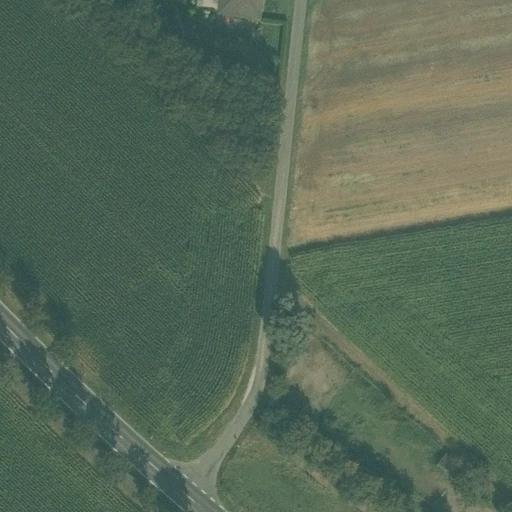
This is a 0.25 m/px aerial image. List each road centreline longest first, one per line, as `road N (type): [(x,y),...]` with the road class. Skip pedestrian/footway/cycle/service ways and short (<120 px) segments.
road 1 (residential): [(185,498),(256,396),(299,0)]
road 2 (tertiary): [(185,498),(0,323)]
